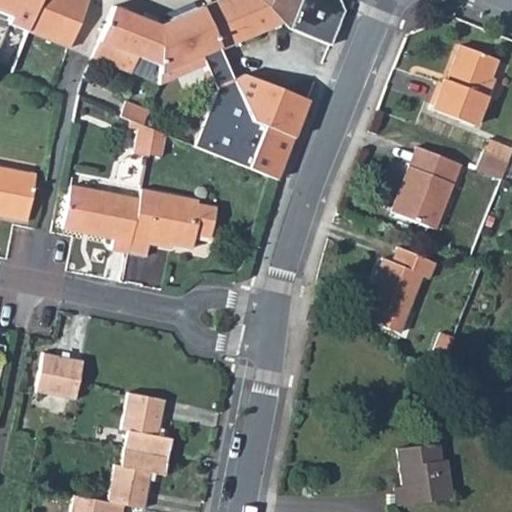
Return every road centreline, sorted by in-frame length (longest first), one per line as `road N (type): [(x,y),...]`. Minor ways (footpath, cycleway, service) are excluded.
road 1 (residential): [(276,311),(296,231),(381,0)]
road 2 (residential): [(179,311),(0,274)]
road 3 (residential): [(237,511),(268,351)]
